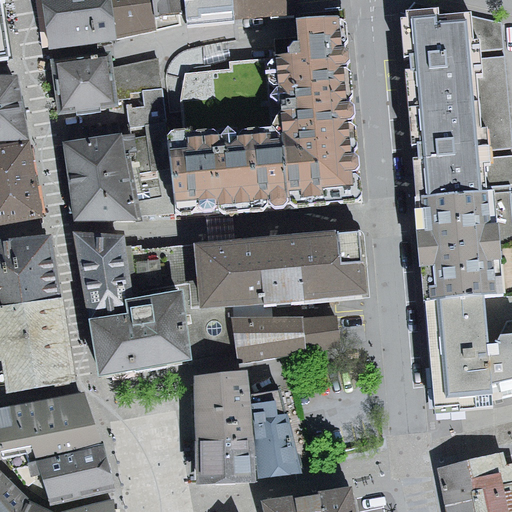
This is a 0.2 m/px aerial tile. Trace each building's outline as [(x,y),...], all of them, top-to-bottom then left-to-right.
[(5,0),(0,0),(0,65),(13,62),(5,0)] [(36,0),(44,55),(112,45),(111,40),(105,0),(36,0)] [(183,0),(105,0),(111,40),(185,27),(183,0)] [(232,0),(183,0),(187,35),(234,31),(232,0)] [(296,0),(232,0),(234,31),(262,28),(299,27),(296,0)] [(465,8),(392,17),(428,411),(511,393),(511,327),(499,326),(465,8)] [(262,28),(267,137),(157,142),(160,217),(347,209),(339,25),(299,27),(262,28)] [(99,61),(51,66),(56,115),(104,110),(99,61)] [(201,91),(201,72),(186,71),(185,91),(201,91)] [(0,149),(30,149),(18,84),(0,83),(0,149)] [(122,136),(61,144),(71,222),(134,220),(122,136)] [(30,149),(0,154),(0,230),(42,223),(30,149)] [(46,232),(0,239),(0,395),(70,385),(46,232)] [(349,238),(189,252),(195,323),(355,309),(349,238)] [(76,243),(90,323),(89,324),(98,381),(193,367),(184,309),(136,316),(124,244),(76,243)] [(301,325),(231,324),(238,370),(306,360),(340,355),(335,321),(301,325)] [(243,380),(193,385),(196,497),(253,496),(243,380)] [(80,397),(0,410),(0,461),(89,447),(80,397)] [(278,410),(253,412),(259,491),(303,484),(287,421),(279,422),(278,410)] [(103,448),(37,460),(45,505),(111,493),(103,448)] [(451,511),(511,511),(511,478),(509,463),(444,476),(451,511)] [(48,511),(29,501),(0,474),(0,511),(48,511)] [(356,511),(351,485),(260,501),(262,511),(356,511)] [(115,511),(114,501),(57,511),(115,511)]
